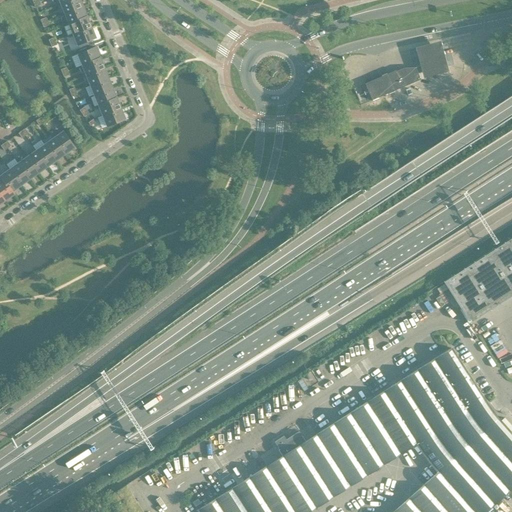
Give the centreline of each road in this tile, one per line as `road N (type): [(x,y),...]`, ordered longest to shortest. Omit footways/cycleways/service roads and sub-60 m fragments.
road 1 (motorway): [(511,109),(235,294),(0,471)]
road 2 (motorway): [(511,150),(0,475)]
road 3 (motorway): [(118,431),(511,179)]
road 4 (tertiary): [(0,430),(225,253),(266,187),(283,98)]
road 5 (motorway): [(118,431),(332,319),(511,206)]
road 6 (tertiary): [(260,97),(251,184),(215,248),(0,419)]
road 7 (residential): [(105,0),(147,123),(0,228)]
road 8 (tertiary): [(300,71),(348,48),(511,13)]
road 9 (tertiary): [(443,0),(348,20),(284,47)]
road 10 (motorway): [(0,506),(118,431)]
